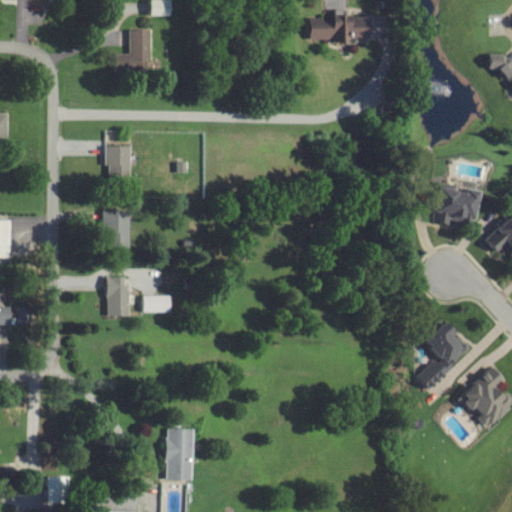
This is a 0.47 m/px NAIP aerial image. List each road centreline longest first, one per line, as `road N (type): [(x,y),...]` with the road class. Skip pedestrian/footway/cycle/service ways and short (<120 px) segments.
road 1 (residential): [(54,113),(320,117),(372,88)]
road 2 (residential): [(54,113),(56,344)]
